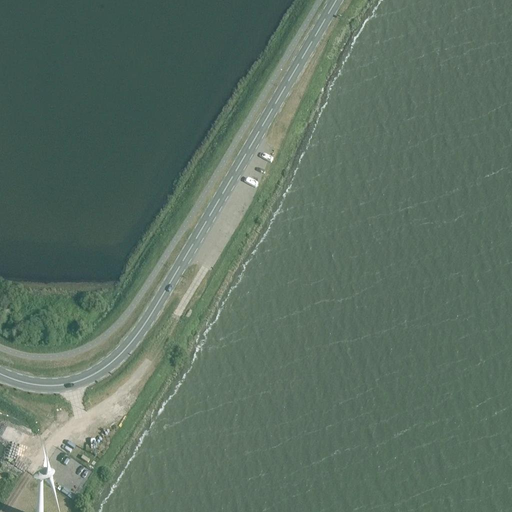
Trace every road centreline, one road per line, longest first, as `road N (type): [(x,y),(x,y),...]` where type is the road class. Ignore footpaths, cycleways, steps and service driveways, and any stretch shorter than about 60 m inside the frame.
road 1 (secondary): [(0,373),(25,383),(72,383),(122,353),(335,0)]
road 2 (track): [(206,260),(135,378),(55,441),(5,511)]
